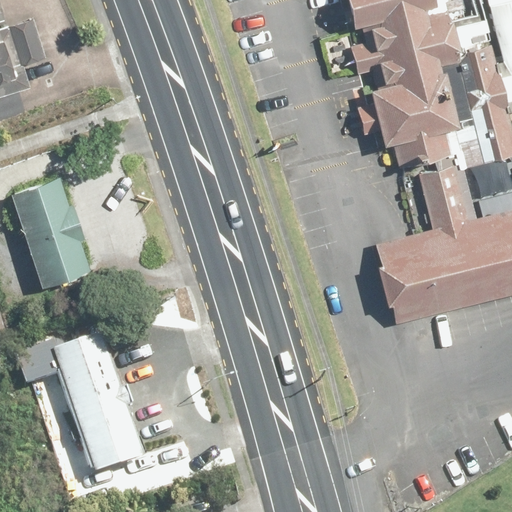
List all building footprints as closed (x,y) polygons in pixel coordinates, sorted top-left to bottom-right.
[(460,59),(448,11),(469,6),(467,0),(341,0),(349,32),(362,29),(365,41),(347,46),(354,73),(360,71),(371,115),(357,119),(362,137),(376,134),(383,164),(395,161),(398,171),(419,166),(434,228),(372,244),(377,265),(370,267),(380,308),(390,305),(394,322),(511,292),(511,171),(511,170),(506,171),(504,161),(482,166),(476,144),(456,149),(451,131),(456,130),(440,64),(460,59)] [(511,0),(486,0),(501,60),(496,61),(493,46),(472,51),(481,87),(466,91),(470,108),(485,104),(498,158),(511,155),(511,127),(509,115),(511,114),(511,0)] [(30,20),(9,28),(23,66),(44,58),(30,20)] [(88,262),(54,163),(6,179),(40,278),(88,262)] [(145,465),(97,329),(40,349),(88,485),(145,465)]
